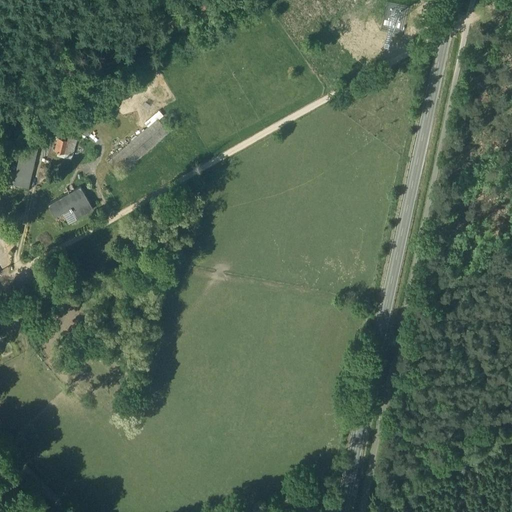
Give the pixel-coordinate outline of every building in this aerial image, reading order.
[(118,165),(123,171),(168,132),(158,120),(108,163),(114,169),(118,165)] [(59,136),(58,138),(55,151),(64,154),(72,156),(76,140),(68,138),(59,136)] [(13,184),(28,187),(36,150),(22,147),(16,173),(8,171),(7,178),(6,182),(13,184)] [(71,210),(76,218),(93,209),(80,186),(47,204),(54,217),(62,212),(69,208),(70,210),(71,210)] [(69,208),(62,212),(68,223),(76,218),(71,210),(70,210),(69,208)]
